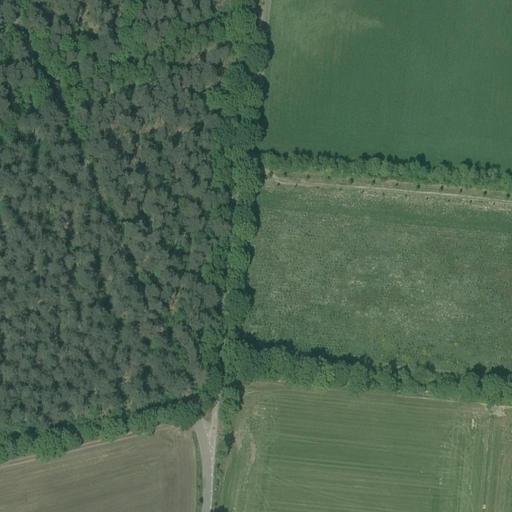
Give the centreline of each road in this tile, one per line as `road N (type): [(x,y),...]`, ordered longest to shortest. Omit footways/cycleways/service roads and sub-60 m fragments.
road 1 (unclassified): [(205,511),(210,456),(6,0)]
road 2 (track): [(219,367),(252,0)]
